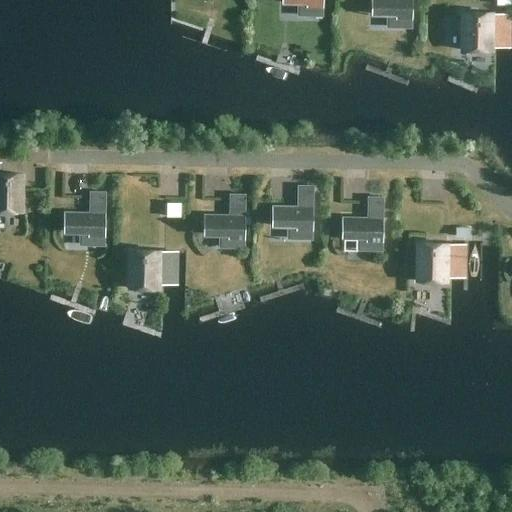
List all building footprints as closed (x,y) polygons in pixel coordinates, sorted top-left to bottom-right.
[(298,3),(298,16),(322,16),(322,0),(281,0),(282,3),(298,3)] [(411,27),(410,0),(371,0),(371,14),(387,14),(387,27),(411,27)] [(462,13),(462,48),(466,48),(466,51),(486,51),(486,48),(491,48),(491,13),(462,13)] [(0,212),(16,213),(16,209),(20,209),(21,174),(0,173),(0,212)] [(271,225),(288,226),(288,238),(311,239),(312,186),(297,186),(297,208),(272,207),(271,225)] [(63,232),(80,232),(80,245),(104,245),(104,192),(89,192),(89,214),(64,213),(63,232)] [(203,234),(220,234),(220,247),(243,247),(244,195),(229,195),(229,216),(204,216),(203,234)] [(341,237),(358,237),(358,250),(381,250),(382,198),(367,197),(367,219),(342,219),(341,237)] [(180,216),(180,204),(167,204),(167,216),(180,216)] [(455,228),(455,237),(469,237),(469,228),(455,228)] [(416,279),(420,279),(420,282),(441,283),(441,279),(445,279),(446,244),(417,244),(416,279)] [(128,286),(133,286),(133,289),(153,290),(153,286),(157,286),(158,251),(129,251),(128,286)]
